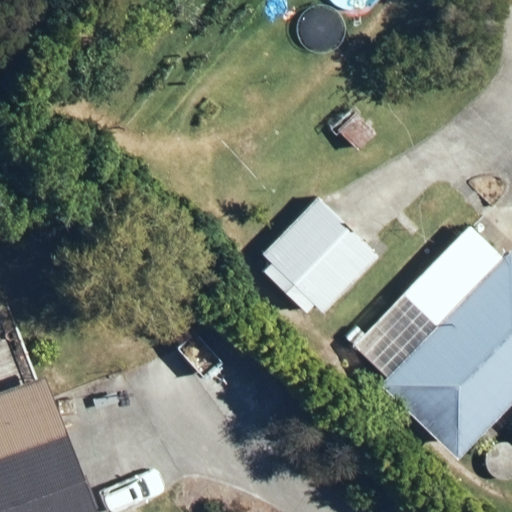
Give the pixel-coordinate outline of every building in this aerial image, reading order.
[(390,116),(417,144),(462,102),(436,73),(390,116)] [(335,133),(354,150),(371,131),(352,114),(335,133)] [(314,196),(244,268),(301,324),(372,252),(314,196)] [(511,255),(505,249),(498,256),(463,223),(350,343),(381,372),(373,381),(450,454),(511,387),(511,255)] [(86,511),(36,370),(0,383),(0,511),(86,511)]
